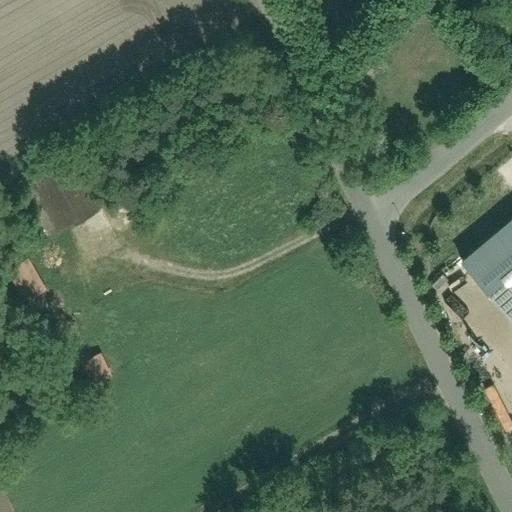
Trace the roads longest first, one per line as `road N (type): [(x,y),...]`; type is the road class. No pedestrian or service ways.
road 1 (residential): [(379,219),(511,498)]
road 2 (residential): [(270,0),(379,219)]
road 3 (residential): [(379,219),(511,105)]
